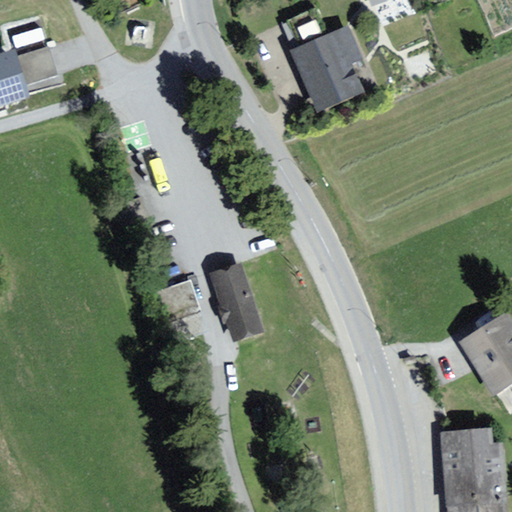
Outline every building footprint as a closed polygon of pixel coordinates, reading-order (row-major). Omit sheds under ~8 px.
[(287,16),(290,43),(320,40),(317,12),(287,16)] [(371,94),(346,33),(293,54),(318,115),(371,94)] [(48,49),(0,63),(0,114),(27,106),(24,94),(58,84),(48,49)] [(263,339),(240,271),(212,281),(220,306),(214,308),(222,331),(227,329),(234,349),(263,339)] [(172,285),(181,310),(200,302),(191,277),(172,285)] [(511,389),(511,335),(503,322),(458,350),(491,402),(511,389)] [(501,511),(495,437),(443,442),(448,511),(501,511)]
